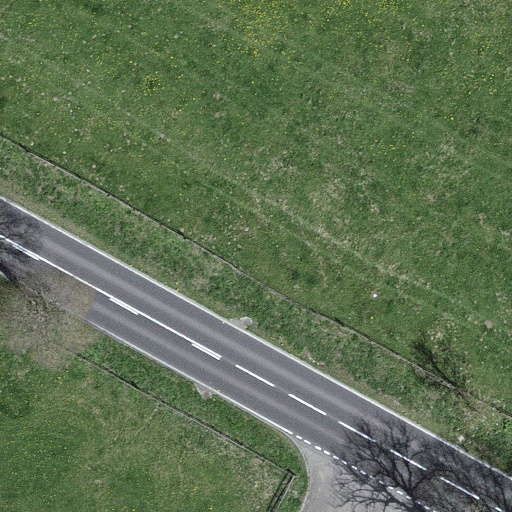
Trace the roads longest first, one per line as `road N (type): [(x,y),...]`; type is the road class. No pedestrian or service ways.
road 1 (secondary): [(0,227),(380,435)]
road 2 (secondary): [(380,435),(511,508)]
